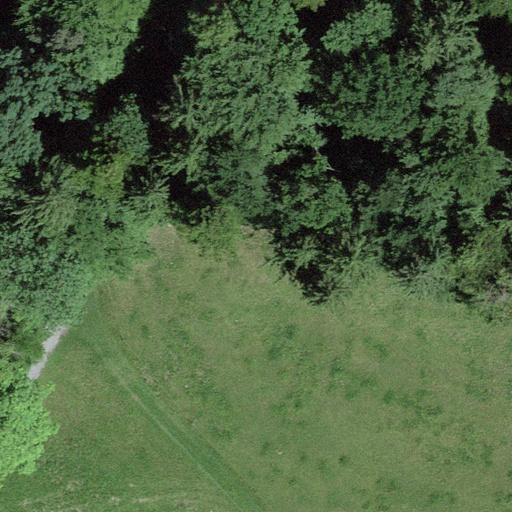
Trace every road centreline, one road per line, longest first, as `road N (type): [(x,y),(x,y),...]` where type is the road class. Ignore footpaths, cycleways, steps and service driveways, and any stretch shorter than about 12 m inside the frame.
road 1 (track): [(78,300),(146,138),(182,0)]
road 2 (track): [(78,300),(139,399),(248,511)]
